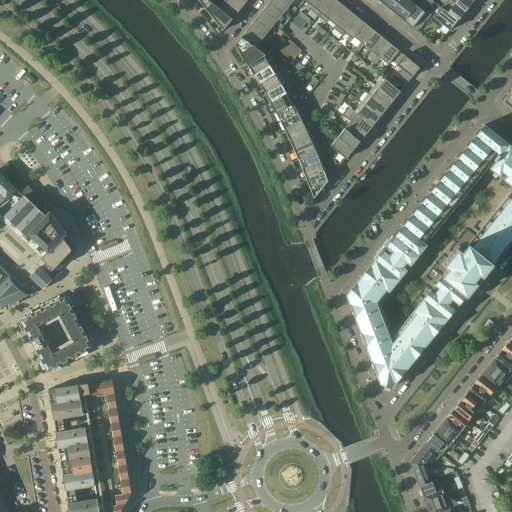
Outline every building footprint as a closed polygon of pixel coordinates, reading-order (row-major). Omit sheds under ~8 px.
[(232,19),(218,9),(219,8),(208,0),(204,0),(201,3),(223,31),(232,19)] [(222,0),(224,1),(219,8),(218,9),(232,19),(239,11),(225,0),(222,0)] [(225,0),(239,11),(246,2),(242,0),(225,0)] [(283,0),(271,0),(269,3),(283,14),(288,7),(290,5),(283,0)] [(283,0),(290,5),(288,7),(291,9),(294,6),(291,4),(293,0),(283,0)] [(317,0),(312,7),(312,6),(310,9),(318,16),(330,0),(317,0)] [(328,20),(341,4),(335,0),(330,0),(318,16),(326,23),(329,20),(328,20)] [(395,14),(406,0),(392,0),(387,7),(395,14)] [(406,0),(395,14),(404,21),(416,5),(409,0),(406,0)] [(447,0),(441,7),(458,21),(465,11),(451,0),(447,0)] [(451,0),(465,11),(473,2),(470,0),(451,0)] [(276,22),(275,24),(278,26),(280,23),(277,21),(283,14),(269,3),(262,11),(276,22)] [(336,26),(349,10),(341,4),(328,20),(329,20),(336,26)] [(425,12),(416,5),(404,21),(412,28),(424,14),(425,12)] [(450,30),(458,21),(441,7),(433,17),(450,30)] [(336,26),(334,28),(342,36),(345,33),(344,32),(357,17),(349,10),(336,26)] [(262,11),(255,20),(269,31),(275,24),(276,22),(262,11)] [(429,18),(424,14),(412,28),(417,32),(425,22),(425,23),(429,18)] [(352,39),(354,37),(365,23),(357,17),(344,32),(345,33),(352,39)] [(255,20),(248,28),(262,39),(261,41),(264,43),(267,40),(263,38),(269,31),(255,20)] [(362,44),(373,30),(365,23),(354,37),(361,43),(362,44)] [(242,36),(256,47),(261,41),(262,39),(248,28),(242,36)] [(326,32),(321,28),(318,32),(323,36),(326,39),(329,35),(326,32)] [(382,37),(373,30),(362,44),(361,43),(358,46),(361,48),(364,45),(370,51),(382,37)] [(256,47),(242,36),(234,46),(248,66),(264,56),(265,55),(255,47),(256,47)] [(379,57),(390,44),(382,37),(370,51),(377,56),(379,57)] [(398,50),(390,44),(379,57),(377,56),(375,59),(378,62),(380,59),(388,65),(391,60),(398,50)] [(406,84),(419,68),(398,50),(391,60),(402,69),(396,76),(406,84)] [(253,75),(269,65),(264,56),(248,66),(253,75)] [(275,74),(269,65),(253,75),(259,84),(275,74)] [(275,74),(259,84),(265,93),(284,83),(278,72),(275,74)] [(25,80),(29,83),(31,85),(35,80),(27,74),(23,78),(25,80)] [(415,77),(410,85),(415,88),(420,80),(415,77)] [(378,88),(393,100),(400,91),(385,79),(378,88)] [(287,94),(290,93),(284,83),(265,93),(270,103),(287,94)] [(386,109),(393,100),(378,88),(371,96),(386,109)] [(361,102),(379,117),(386,109),(371,96),(368,93),(361,102)] [(511,93),(510,93),(503,101),(511,108),(511,93)] [(287,94),(270,103),(275,112),(293,104),(293,103),(292,104),(287,94)] [(373,125),(379,117),(361,102),(354,111),(373,125)] [(276,113),(280,121),(298,113),(293,104),(275,112),(276,113)] [(348,119),(350,121),(351,121),(366,133),(373,125),(354,111),(348,119)] [(285,131),(303,123),(298,113),(280,121),(285,131)] [(344,129),(360,141),(366,133),(351,121),(350,121),(344,129)] [(289,140),(307,132),(303,123),(285,131),(289,140)] [(426,243),(425,243),(423,242),(432,231),(433,230),(432,230),(441,219),(441,220),(442,219),(441,219),(450,208),(450,209),(451,208),(450,207),(459,197),(460,197),(460,196),(468,186),(469,185),(477,175),(478,174),(486,163),(486,164),(487,163),(495,152),(495,153),(496,152),(498,154),(493,160),(495,161),(509,144),(485,125),(480,130),(477,130),(475,132),(476,135),(471,141),(468,141),(466,144),(467,147),(462,152),(459,152),(457,155),(458,158),(453,163),(450,164),(448,166),(448,169),(444,174),(441,175),(439,177),(439,180),(438,181),(437,180),(434,183),(433,183),(434,184),(435,184),(436,185),(435,186),(432,186),(430,188),(430,191),(426,197),(423,197),(421,200),(421,203),(417,208),(414,208),(412,211),(412,214),(408,219),(405,219),(403,222),(403,225),(399,230),(396,231),(394,233),(394,236),(394,237),(418,256),(427,245),(426,244),(426,243)] [(353,150),(360,141),(344,129),(338,137),(353,150)] [(311,141),(307,132),(289,140),(294,149),(311,141)] [(353,150),(338,137),(328,149),(336,170),(353,150)] [(294,149),(298,159),(316,151),(311,141),(294,149)] [(511,146),(509,144),(495,161),(489,168),(499,176),(500,175),(502,177),(504,179),(503,180),(511,186),(511,146)] [(302,168),(320,161),(316,151),(298,159),(302,168)] [(302,168),(305,178),(324,170),(320,161),(302,168)] [(0,303),(3,306),(11,303),(29,294),(39,285),(43,289),(47,284),(52,279),(51,279),(74,255),(75,253),(76,252),(76,250),(76,249),(76,247),(75,246),(74,244),(50,211),(42,201),(26,183),(20,177),(7,162),(0,167),(0,303)] [(324,170),(305,178),(314,198),(328,181),(324,170)] [(475,235),(468,243),(492,263),(497,257),(500,256),(503,253),(503,250),(507,245),(510,245),(511,241),(511,239),(511,238),(511,190),(475,235)] [(383,250),(375,259),(399,279),(407,270),(406,269),(408,267),(410,265),(418,256),(394,237),(386,246),(390,249),(388,251),(386,253),(383,250)] [(442,276),(466,295),(492,263),(468,243),(462,251),(458,248),(444,265),(448,268),(442,276)] [(411,364),(448,318),(423,299),(413,311),(416,314),(392,344),(376,302),(386,289),(389,292),(399,279),(375,259),(346,295),(361,334),(360,335),(364,345),(365,345),(369,353),(367,354),(371,362),(372,362),(376,371),(377,374),(375,375),(381,390),(389,392),(412,365),(411,364)] [(431,289),(423,299),(448,318),(455,309),(452,306),(453,304),(455,302),(459,304),(466,295),(442,276),(435,285),(433,288),(432,290),(431,289)] [(20,320),(47,372),(93,347),(65,295),(20,320)] [(494,324),(489,319),(484,325),(489,330),(494,324)] [(501,350),(511,358),(511,345),(508,342),(504,346),(501,350)] [(497,360),(509,371),(509,370),(511,367),(511,358),(501,350),(498,354),(494,359),(497,360)] [(511,374),(511,372),(509,370),(509,371),(497,360),(494,359),(490,363),(487,367),(502,379),(506,382),(511,374)] [(502,379),(487,367),(484,371),(481,375),(496,387),(502,379)] [(474,383),(474,384),(493,399),(500,390),(496,387),(481,375),(477,380),(474,383)] [(77,384),(98,511),(121,511),(132,493),(128,468),(127,463),(113,378),(77,384)] [(98,511),(77,384),(48,389),(53,419),(54,419),(57,432),(55,432),(58,448),(63,478),(65,490),(66,490),(68,503),(67,503),(68,511),(98,511)] [(467,392),(482,404),(482,405),(486,408),(493,399),(474,384),(471,387),(467,392)] [(461,400),(460,401),(475,413),(482,405),(482,404),(467,392),(463,397),(461,400)] [(453,409),(469,421),(475,413),(460,401),(456,405),(454,408),(453,409)] [(447,417),(462,429),(469,421),(453,409),(450,414),(447,417)] [(440,426),(455,438),(462,429),(447,417),(446,418),(440,426)] [(491,418),(487,422),(492,426),(496,422),(491,418)] [(489,431),(492,426),(487,422),(483,427),(489,431)] [(459,441),(455,438),(440,426),(433,434),(448,446),(448,447),(452,450),(459,441)] [(441,455),(448,447),(448,446),(433,434),(431,437),(426,443),(441,455)] [(473,439),(479,443),(482,439),(477,434),(473,439)] [(470,443),(475,448),(479,443),(473,439),(470,443)] [(423,447),(410,462),(424,464),(432,454),(438,459),(441,455),(426,443),(425,444),(423,447)] [(511,463),(507,459),(503,463),(508,468),(511,463)] [(429,477),(424,464),(410,462),(417,481),(419,485),(419,486),(437,479),(436,474),(429,477)] [(423,496),(441,489),(437,479),(419,486),(421,491),(423,496)] [(427,506),(445,499),(441,489),(423,496),(425,501),(427,506)] [(429,511),(442,511),(453,508),(449,497),(445,499),(427,506),(429,511)]
